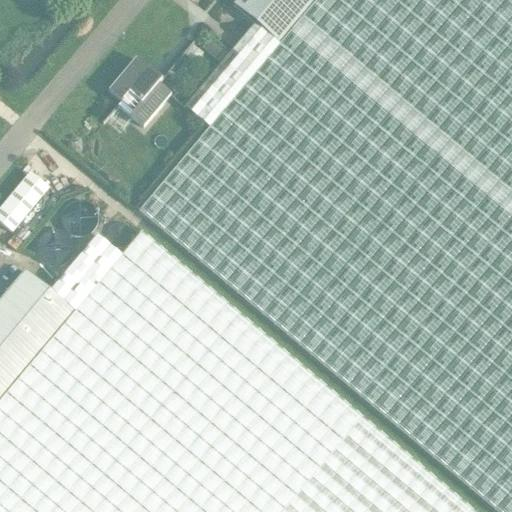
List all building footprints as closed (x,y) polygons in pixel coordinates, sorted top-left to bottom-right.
[(511,511),(511,0),(321,0),(280,49),(254,27),(184,110),(209,130),(140,213),(494,511),(511,511)] [(321,0),(241,0),(233,10),(254,27),(280,49),(321,0)] [(141,107),(157,87),(161,82),(136,61),(108,94),(121,105),(129,96),(141,106),(141,107)] [(171,97),(157,87),(141,107),(141,106),(130,118),(144,129),(171,97)] [(122,259),(0,403),(0,511),(469,511),(141,235),(122,259)] [(0,403),(122,259),(97,238),(50,294),(25,273),(12,289),(0,302),(0,403)]
